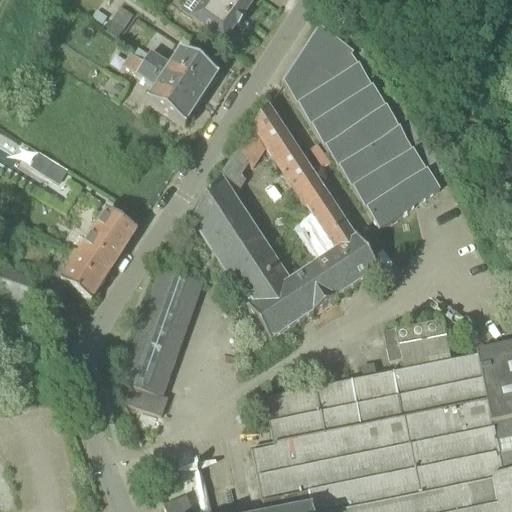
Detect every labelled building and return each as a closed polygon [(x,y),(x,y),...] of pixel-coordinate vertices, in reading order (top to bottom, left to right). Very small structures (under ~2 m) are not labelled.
[(251,0),(207,0),(203,7),(191,22),(223,46),(235,30),(238,31),(245,21),(243,19),(255,3),(251,0)] [(117,42),(133,19),(121,10),(105,34),(117,42)] [(102,26),(106,20),(96,14),(92,20),(102,26)] [(281,88),(283,90),(292,105),(372,237),(434,198),(351,60),(353,56),(317,33),(281,88)] [(138,51),(132,60),(142,67),(148,58),(138,51)] [(148,58),(142,67),(201,105),(217,80),(179,55),(170,69),(150,56),(148,58)] [(122,69),(136,78),(135,79),(156,92),(147,106),(184,131),(201,105),(142,67),(132,60),(129,59),(122,69)] [(116,86),(109,97),(117,102),(125,92),(116,86)] [(190,228),(269,346),(377,276),(267,110),(190,228)] [(10,147),(9,156),(20,157),(19,169),(33,170),(35,149),(10,147)] [(67,174),(49,163),(39,178),(58,189),(67,174)] [(122,256),(136,235),(106,216),(93,237),(122,256)] [(109,277),(122,256),(93,237),(80,257),(79,259),(93,269),(94,267),(109,277)] [(90,307),(108,279),(109,277),(94,267),(93,269),(79,259),(80,257),(75,254),(68,265),(73,268),(60,288),(90,307)] [(38,284),(19,278),(0,271),(0,296),(30,307),(38,284)] [(124,408),(125,408),(160,421),(166,405),(161,403),(202,289),(159,274),(119,388),(130,392),(124,408)] [(477,358),(450,364),(442,324),(383,336),(386,351),(389,366),(401,363),(403,373),(380,378),(377,368),(361,371),(363,382),(263,403),(273,449),(250,454),(261,511),(190,511),(186,500),(163,509),(163,511),(511,511),(511,477),(503,479),(477,358)] [(503,479),(511,477),(511,347),(476,355),(477,358),(503,479)]
